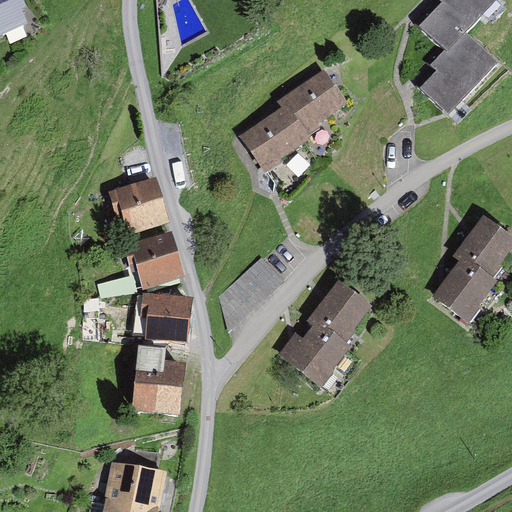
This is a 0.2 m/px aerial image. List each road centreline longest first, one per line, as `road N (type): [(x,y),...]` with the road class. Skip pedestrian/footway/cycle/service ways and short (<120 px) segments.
road 1 (residential): [(511,129),(417,181),(338,250),(209,387)]
road 2 (residential): [(129,0),(132,42),(202,315),(209,387)]
road 3 (residential): [(209,387),(195,511)]
